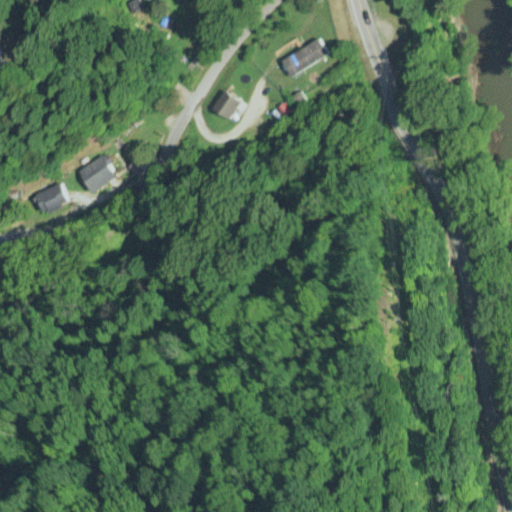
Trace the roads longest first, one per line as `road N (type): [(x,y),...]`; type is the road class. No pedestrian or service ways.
road 1 (primary): [(511,466),(454,239),(383,81),(357,0)]
road 2 (residential): [(0,238),(74,225),(142,188),(215,63),(275,0)]
